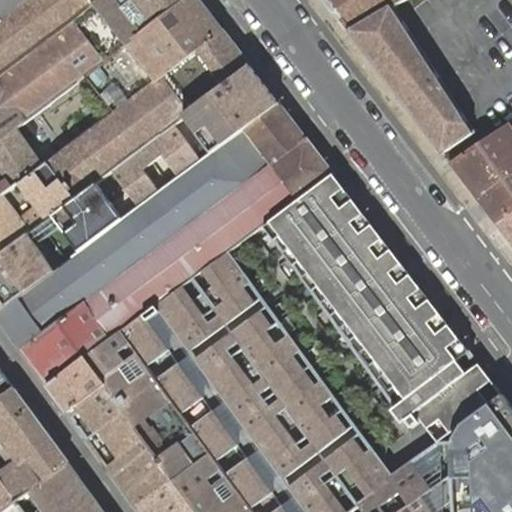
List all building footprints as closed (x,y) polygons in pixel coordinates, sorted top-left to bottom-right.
[(0,0),(0,17),(22,0),(0,0)] [(0,74),(98,0),(22,0),(0,17),(0,74)] [(98,0),(0,74),(0,140),(17,129),(87,76),(186,0),(98,0)] [(224,30),(201,0),(186,0),(87,76),(114,112),(224,30)] [(326,0),(350,31),(392,8),(404,0),(326,0)] [(443,153),(474,134),(392,8),(350,31),(443,153)] [(252,66),(224,30),(114,112),(48,162),(75,199),(252,66)] [(280,103),(252,66),(75,199),(0,254),(0,311),(52,273),(280,103)] [(87,302),(307,138),(280,103),(52,273),(0,311),(0,317),(24,350),(87,302)] [(511,130),(509,125),(450,163),(498,225),(511,215),(511,130)] [(0,197),(43,165),(17,129),(0,140),(0,197)] [(50,386),(87,358),(113,338),(123,331),(158,305),(194,278),(227,253),(261,227),(333,173),(307,138),(87,302),(24,350),(50,386)] [(0,254),(75,199),(48,162),(43,165),(0,197),(0,254)] [(308,511),(349,511),(359,505),(364,511),(456,511),(453,442),(461,425),(503,395),(474,357),(333,173),(261,227),(392,407),(388,411),(399,424),(402,421),(410,431),(422,420),(440,443),(396,477),(227,253),(194,278),(158,305),(308,511)] [(511,215),(498,225),(511,243),(511,215)] [(308,511),(158,305),(123,331),(255,511),(308,511)] [(255,511),(123,331),(113,338),(87,358),(107,385),(146,439),(174,478),(198,511),(255,511)] [(107,385),(87,358),(50,386),(69,412),(107,385)] [(146,439),(107,385),(69,412),(109,467),(146,439)] [(36,488),(69,463),(17,391),(0,402),(0,511),(4,511),(16,504),(36,488)] [(511,511),(511,407),(503,395),(461,425),(453,442),(456,511),(511,511)] [(137,506),(174,478),(146,439),(109,467),(137,506)] [(36,488),(16,504),(21,511),(92,511),(101,506),(69,463),(36,488)] [(141,511),(198,511),(174,478),(137,506),(141,511)]
